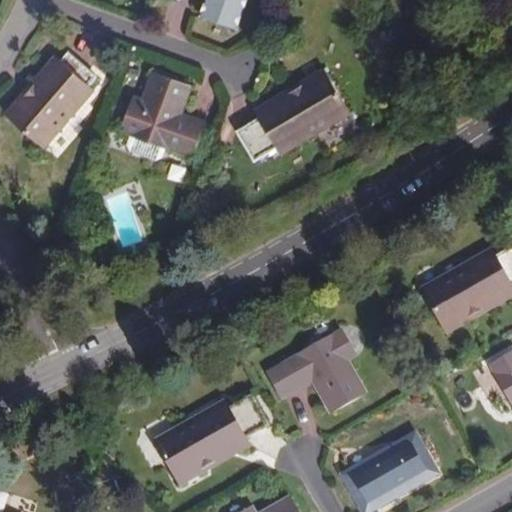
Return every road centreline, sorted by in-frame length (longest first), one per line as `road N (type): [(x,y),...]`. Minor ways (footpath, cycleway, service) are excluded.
road 1 (tertiary): [(511,109),(255,272),(74,363)]
road 2 (residential): [(43,6),(248,75)]
road 3 (residential): [(74,363),(0,232)]
